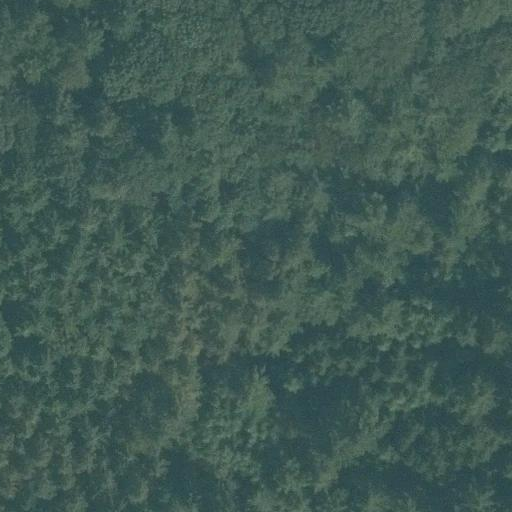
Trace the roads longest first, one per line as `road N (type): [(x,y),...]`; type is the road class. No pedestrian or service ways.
road 1 (track): [(511,62),(69,511)]
road 2 (track): [(0,94),(149,162)]
